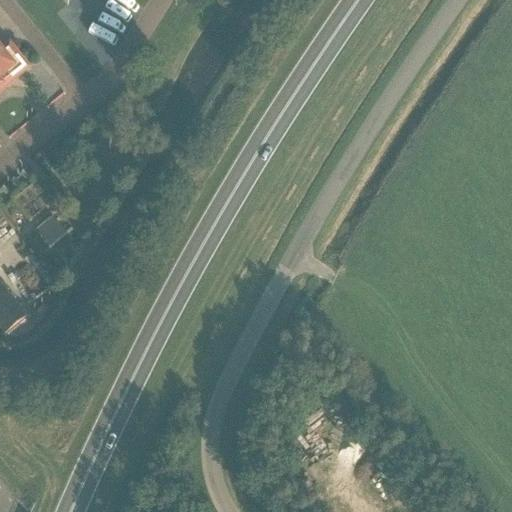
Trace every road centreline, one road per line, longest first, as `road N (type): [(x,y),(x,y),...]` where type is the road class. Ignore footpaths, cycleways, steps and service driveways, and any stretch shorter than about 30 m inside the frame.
road 1 (trunk): [(72,511),(216,220),(358,0)]
road 2 (unclassified): [(227,511),(211,479),(209,431),(220,400),(315,219),(458,0)]
road 3 (residential): [(0,165),(111,76),(160,0)]
